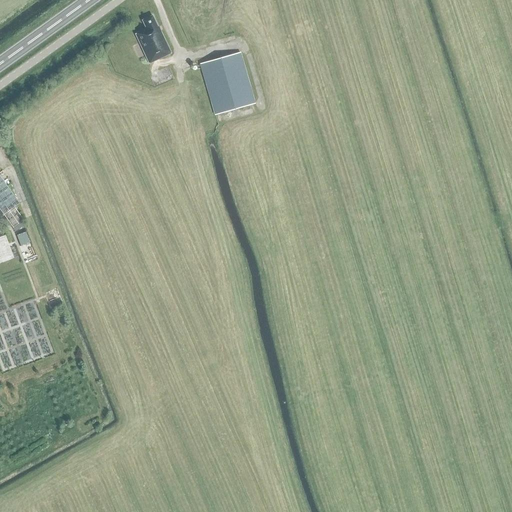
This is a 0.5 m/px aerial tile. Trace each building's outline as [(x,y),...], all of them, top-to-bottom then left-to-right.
[(135,34),(149,64),(171,54),(160,31),(159,32),(152,16),(142,21),(146,29),(135,34)] [(200,63),(202,72),(214,114),(253,104),(239,52),(200,63)] [(0,210),(3,215),(19,203),(0,176),(0,210)] [(23,221),(13,228),(15,232),(25,224),(23,221)] [(26,280),(13,240),(0,243),(0,283),(13,280),(14,284),(26,280)]
